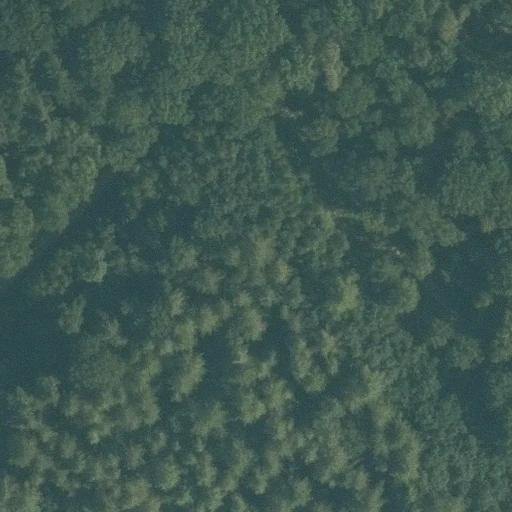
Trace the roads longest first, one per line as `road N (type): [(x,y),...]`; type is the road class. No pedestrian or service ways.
road 1 (track): [(511,383),(221,49)]
road 2 (track): [(0,283),(75,216),(221,49)]
